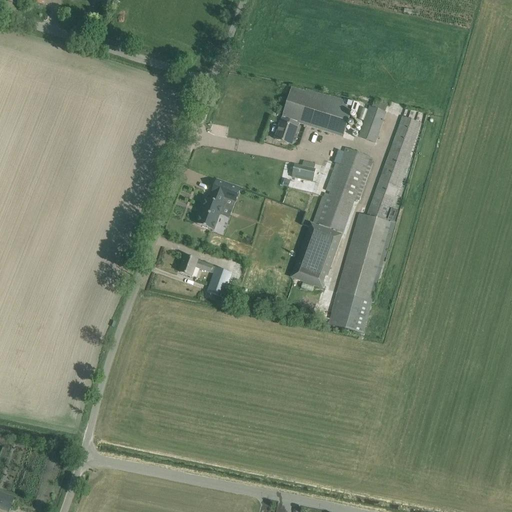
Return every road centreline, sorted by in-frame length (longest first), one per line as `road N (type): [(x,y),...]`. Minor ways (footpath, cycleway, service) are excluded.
road 1 (unclassified): [(62,511),(115,325),(210,81)]
road 2 (unclassified): [(210,81),(0,14)]
